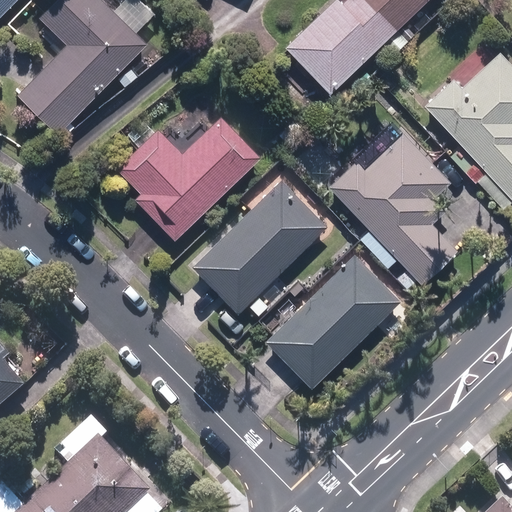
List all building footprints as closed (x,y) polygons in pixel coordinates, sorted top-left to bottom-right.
[(0,0),(0,16),(16,0),(0,0)] [(148,43),(105,0),(56,0),(41,15),(68,43),(36,75),(17,93),(56,132),(148,43)] [(396,30),(366,0),(344,0),(343,2),(340,0),(330,0),(284,44),(330,92),(396,30)] [(366,0),(396,30),(427,0),(366,0)] [(511,61),(492,40),(423,103),(511,200),(511,61)] [(261,156),(221,114),(182,150),(158,125),(115,164),(139,190),(134,195),(159,222),(173,238),(261,156)] [(397,121),(330,183),(422,282),(458,249),(422,210),(453,181),(397,121)] [(327,223),(281,177),(191,266),(212,287),(237,312),(327,223)] [(401,296),(356,252),(267,343),(289,363),(312,386),(401,296)] [(0,343),(0,404),(31,376),(0,343)] [(135,511),(156,492),(99,434),(18,511),(135,511)] [(500,495),(482,511),(511,511),(511,505),(511,506),(500,495)]
